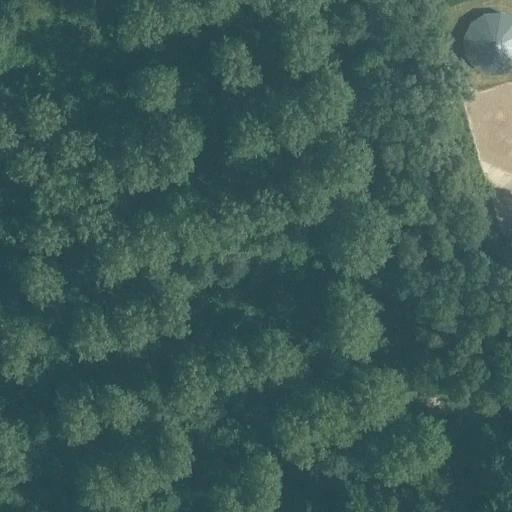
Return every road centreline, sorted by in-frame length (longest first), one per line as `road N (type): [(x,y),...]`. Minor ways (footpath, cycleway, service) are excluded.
road 1 (track): [(324,0),(412,359),(441,407),(470,419),(476,460),(464,511)]
road 2 (track): [(474,444),(260,511)]
